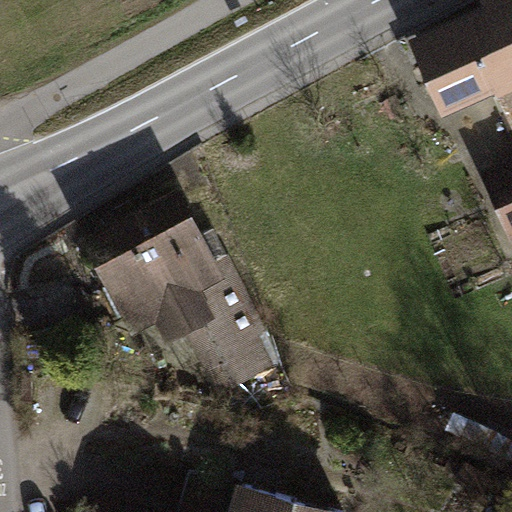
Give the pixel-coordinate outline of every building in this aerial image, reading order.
[(511,0),(421,40),(446,97),(495,75),(511,113),(511,0)] [(511,162),(490,172),(511,220),(511,162)] [(121,219),(87,237),(130,318),(160,301),(175,330),(189,322),(210,362),(223,356),(235,378),(265,362),(175,191),(145,207),(139,195),(115,208),(121,219)] [(489,476),(465,462),(457,478),(480,491),(489,476)] [(183,511),(235,511),(243,483),(194,470),(183,511)] [(235,511),(343,511),(344,510),(243,483),(235,511)]
